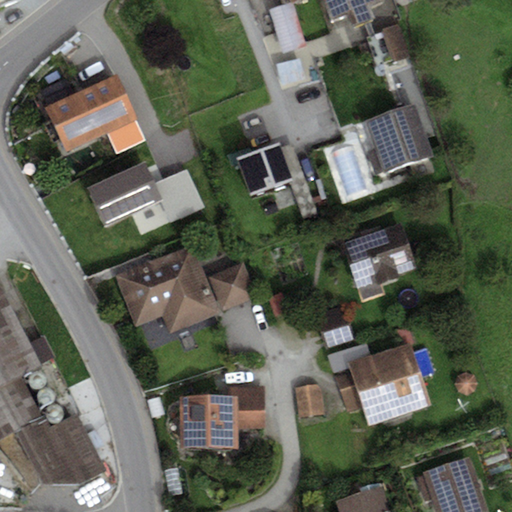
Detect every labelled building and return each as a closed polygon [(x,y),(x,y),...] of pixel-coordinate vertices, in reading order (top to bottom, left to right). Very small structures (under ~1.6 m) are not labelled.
[(285,0),(288,8),(291,15),(296,13),(320,4),(330,32),(347,25),(352,39),(377,29),(371,15),(383,11),(378,0),(285,0)] [(288,8),(269,16),(282,59),(306,49),(296,13),(291,15),(288,8)] [(399,31),(365,44),(376,74),(410,62),(399,31)] [(299,63),(276,69),(281,89),(304,83),(299,63)] [(116,74),(46,106),(68,152),(138,120),(116,74)] [(416,103),(366,120),(384,172),(434,155),(416,103)] [(280,142),(236,158),(249,196),(289,182),(294,180),(282,147),(280,142)] [(292,143),(282,147),(294,180),(289,182),(303,220),(319,215),(292,143)] [(402,224),(343,245),(358,290),(419,269),(402,224)] [(193,246),(116,275),(135,327),(164,316),(170,332),(219,314),(193,246)] [(244,264),(209,277),(222,312),(257,299),(244,264)] [(0,285),(0,440),(15,432),(40,418),(19,377),(41,365),(0,285)] [(342,305),(313,315),(325,350),(354,341),(342,305)] [(370,356),(347,363),(349,370),(351,374),(362,407),(368,427),(432,406),(411,342),(370,356)] [(347,363),(370,356),(366,343),(327,356),(334,375),(349,370),(347,363)] [(41,374),(37,373),(32,374),(30,377),(29,381),(30,385),(33,388),(37,389),(41,387),(44,384),(45,381),(44,377),(41,374)] [(458,376),(454,384),(458,392),(467,395),(474,392),(477,384),(474,376),(466,373),(458,376)] [(362,407),(351,374),(336,378),(347,412),(362,407)] [(321,385),(294,388),(298,419),(324,416),(321,385)] [(265,387),(227,387),(227,396),(238,396),(238,429),(265,429),(265,387)] [(49,391),(45,389),(41,391),(38,394),(38,398),(39,402),(42,404),(46,405),(50,404),(52,401),(53,397),(52,394),(49,391)] [(227,396),(181,397),(181,449),(238,449),(238,429),(238,396),(227,396)] [(59,407),(55,406),(51,407),(48,411),(47,415),(48,419),(51,421),(55,422),(59,421),(62,418),(63,414),(62,410),(59,407)] [(40,418),(15,432),(43,483),(81,484),(108,469),(77,412),(51,426),(45,416),(40,418)] [(470,457),(423,473),(436,511),(483,511),(487,511),(470,457)] [(391,511),(383,487),(338,502),(341,511),(391,511)]
